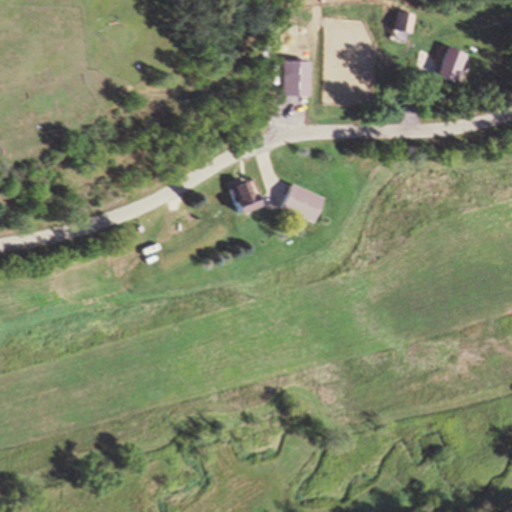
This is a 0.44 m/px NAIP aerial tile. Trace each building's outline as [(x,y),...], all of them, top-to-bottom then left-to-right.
[(401,17),(414,19),(412,36),(397,36),(401,17)] [(450,52),(470,59),(460,88),(439,82),(450,52)] [(315,70),(285,68),(282,101),(311,103),(315,70)] [(253,185),(228,195),(241,224),(266,211),(253,185)] [(293,190),(323,202),(313,229),(281,213),(293,190)]
